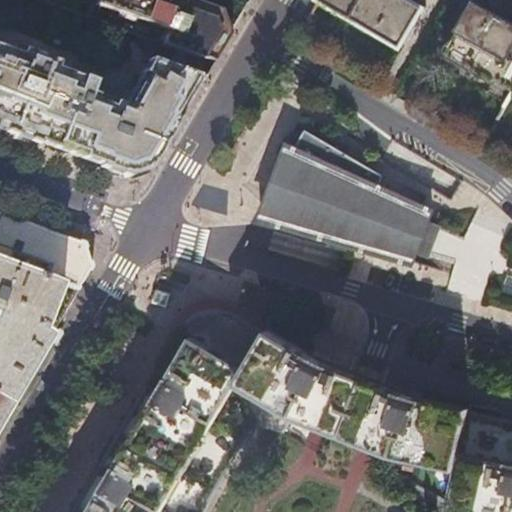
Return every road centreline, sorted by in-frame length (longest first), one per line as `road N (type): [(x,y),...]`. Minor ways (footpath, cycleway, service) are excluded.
road 1 (residential): [(150,224),(511,334)]
road 2 (residential): [(511,197),(258,42)]
road 3 (residential): [(0,475),(150,224)]
road 4 (residential): [(150,224),(258,42)]
road 5 (residential): [(0,170),(150,224)]
